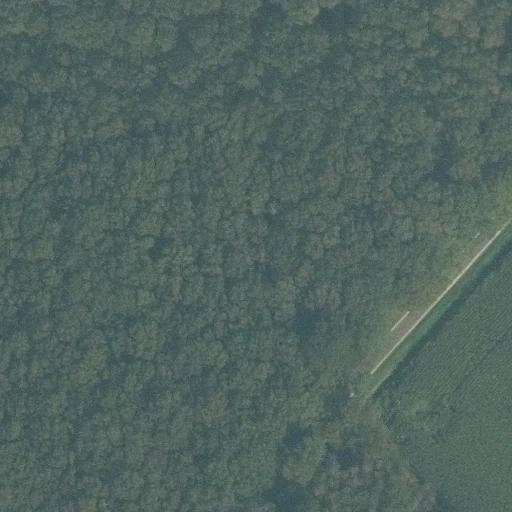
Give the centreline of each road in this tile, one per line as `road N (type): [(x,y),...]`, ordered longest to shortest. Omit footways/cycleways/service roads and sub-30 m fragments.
road 1 (unclassified): [(246,511),(511,208)]
road 2 (track): [(454,272),(383,148),(243,0)]
